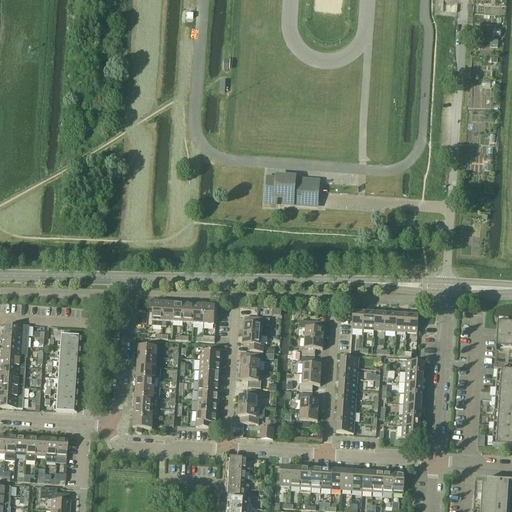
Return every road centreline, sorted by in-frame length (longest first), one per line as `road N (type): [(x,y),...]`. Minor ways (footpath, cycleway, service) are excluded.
road 1 (tertiary): [(123,279),(444,286)]
road 2 (unclassified): [(444,286),(463,0)]
road 3 (residential): [(82,422),(89,322),(0,318)]
road 4 (residential): [(432,458),(444,286)]
road 5 (residential): [(107,425),(123,279)]
road 6 (residential): [(479,320),(467,462)]
road 7 (residential): [(226,449),(232,307)]
road 8 (residential): [(327,453),(332,320)]
road 9 (tertiary): [(0,276),(123,279)]
